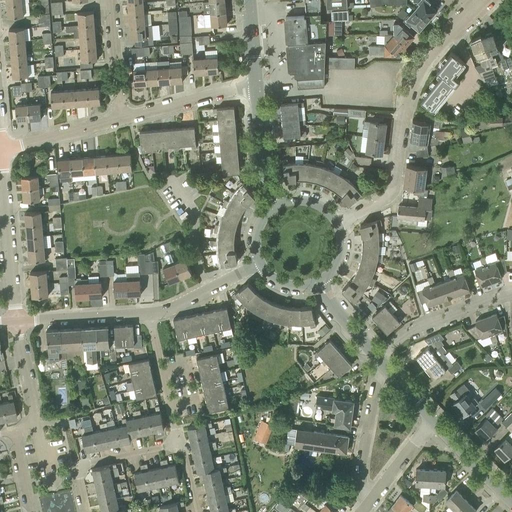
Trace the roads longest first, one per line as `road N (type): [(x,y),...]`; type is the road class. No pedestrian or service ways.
road 1 (residential): [(336,220),(389,195),(414,81),(486,0)]
road 2 (residential): [(15,321),(0,150)]
road 3 (residential): [(511,294),(411,330),(376,356)]
road 4 (residential): [(120,118),(257,82)]
road 5 (residential): [(373,497),(361,472),(384,366)]
road 6 (residential): [(175,444),(148,313)]
road 7 (residential): [(148,313),(15,321)]
road 8 (residential): [(0,150),(120,118)]
road 9 (residential): [(278,204),(257,82)]
road 10 (residential): [(261,264),(148,313)]
